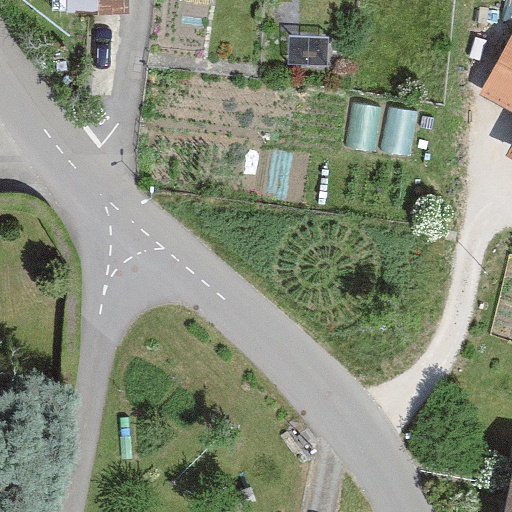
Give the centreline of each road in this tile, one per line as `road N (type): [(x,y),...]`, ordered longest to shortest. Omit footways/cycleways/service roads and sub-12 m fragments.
road 1 (tertiary): [(407,511),(386,464),(278,344),(115,230)]
road 2 (residential): [(115,230),(66,511)]
road 3 (tertiary): [(115,230),(0,61)]
